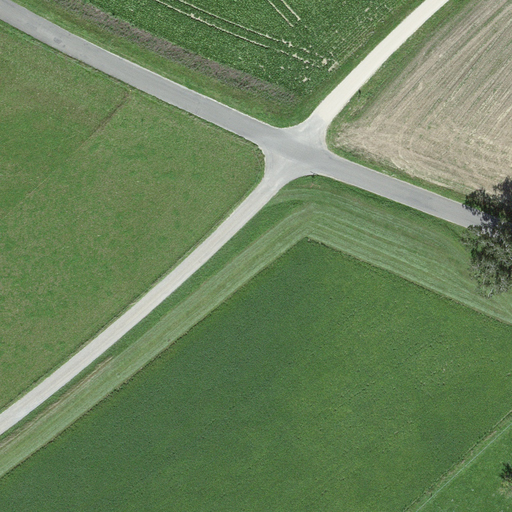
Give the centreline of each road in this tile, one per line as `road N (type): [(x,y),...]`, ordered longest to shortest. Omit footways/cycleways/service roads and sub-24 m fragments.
road 1 (unclassified): [(0,422),(218,240),(294,151)]
road 2 (unclassified): [(0,0),(294,151)]
road 3 (unclassified): [(294,151),(511,235)]
road 4 (unclassified): [(294,151),(440,0)]
